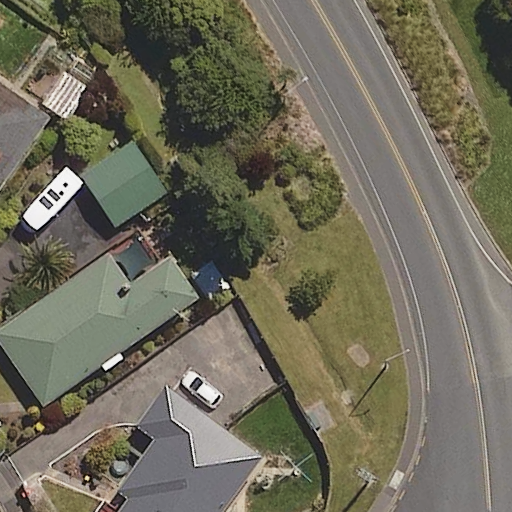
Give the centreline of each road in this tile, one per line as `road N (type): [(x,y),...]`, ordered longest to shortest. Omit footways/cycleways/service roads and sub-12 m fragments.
road 1 (secondary): [(312,0),(395,147),(451,284),(476,378)]
road 2 (secondary): [(476,378),(489,511)]
